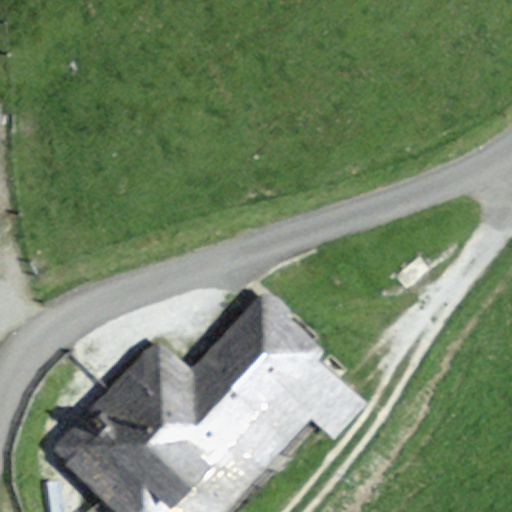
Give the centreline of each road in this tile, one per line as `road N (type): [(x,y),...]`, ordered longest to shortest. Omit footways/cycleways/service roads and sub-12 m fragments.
road 1 (unclassified): [(511,148),(422,191),(68,320),(35,343),(0,415)]
road 2 (track): [(297,511),(359,435),(497,225),(509,198),(506,151)]
